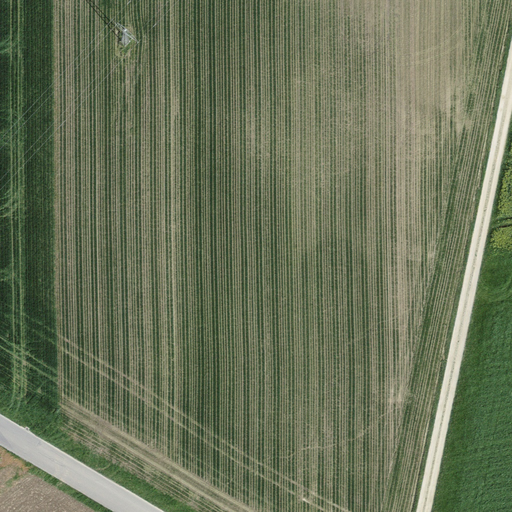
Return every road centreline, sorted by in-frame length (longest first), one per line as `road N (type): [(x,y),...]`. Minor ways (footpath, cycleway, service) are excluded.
road 1 (track): [(420,511),(511,47)]
road 2 (unclassified): [(0,420),(155,511)]
